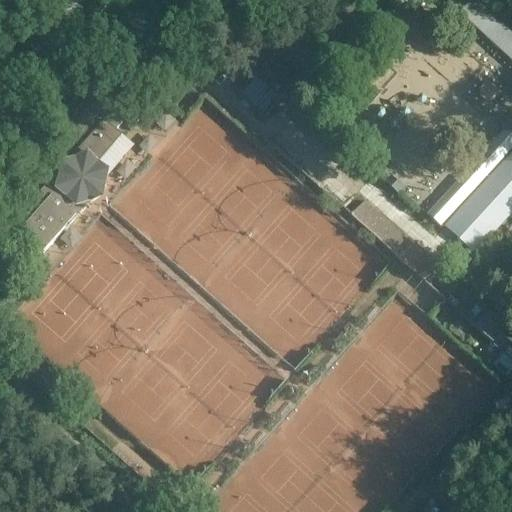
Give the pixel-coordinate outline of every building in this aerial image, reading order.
[(511,35),(473,0),(443,0),(511,62),(511,35)] [(272,59),(238,96),(264,120),(298,82),(272,59)] [(504,133),(428,217),(441,229),(511,151),(511,120),(502,131),(504,133)] [(61,162),(59,176),(55,190),(57,191),(12,242),(35,263),(82,211),(83,212),(89,204),(104,200),(106,186),(110,172),(98,163),(122,137),(104,121),(71,159),(61,162)] [(511,154),(451,225),(486,255),(511,224),(511,154)] [(367,200),(353,215),(423,280),(437,265),(367,200)] [(473,302),(461,316),(474,328),(495,347),(496,347),(509,332),(487,313),(486,313),(473,302)] [(511,334),(509,332),(496,347),(495,347),(494,348),(505,357),(495,368),(511,383),(511,334)]
